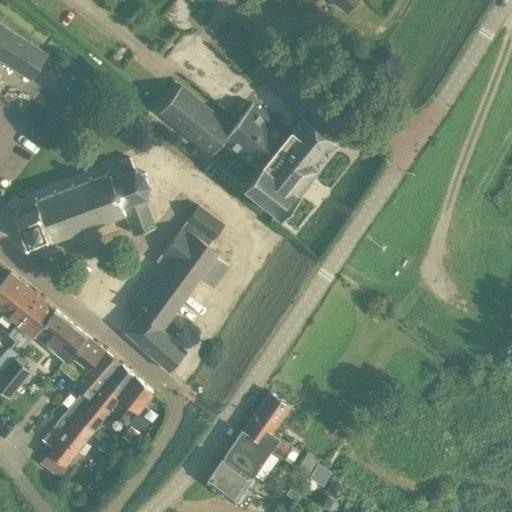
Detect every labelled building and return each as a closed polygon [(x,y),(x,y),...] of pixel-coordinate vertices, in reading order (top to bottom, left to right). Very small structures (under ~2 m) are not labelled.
[(332,0),(344,10),(352,0),(332,0)] [(0,60),(31,79),(48,52),(0,21),(0,60)] [(268,52),(267,54),(251,72),(298,113),(299,112),(314,125),(330,107),(268,52)] [(80,93),(88,82),(77,73),(68,85),(80,93)] [(259,171),(245,188),(279,216),(307,182),(305,180),(334,144),(301,117),(288,134),(251,103),(232,127),(180,84),(159,111),(211,154),(221,141),(259,171)] [(43,145),(60,129),(45,113),(28,129),(43,145)] [(125,211),(131,225),(134,233),(155,225),(145,199),(148,198),(146,194),(148,186),(150,187),(151,184),(148,184),(145,176),(146,174),(145,171),(143,174),(135,168),(134,166),(132,166),(129,157),(106,166),(107,171),(105,172),(106,175),(93,180),(91,177),(88,178),(89,182),(75,187),(73,183),(70,184),(72,188),(56,193),(55,190),(52,191),(53,194),(38,200),(37,196),(34,197),(37,204),(35,204),(37,209),(21,215),(19,211),(16,212),(18,217),(13,218),(15,221),(19,220),(25,236),(21,238),(23,241),(27,240),(29,244),(32,243),(30,238),(46,231),(47,235),(49,234),(52,242),(54,241),(53,238),(69,232),(70,235),(73,234),(71,231),(87,225),(88,228),(91,227),(89,224),(104,218),(105,222),(108,221),(107,218),(125,211)] [(156,260),(159,263),(130,303),(141,311),(160,328),(198,277),(212,287),(228,265),(214,254),(217,251),(209,244),(224,223),(197,204),(181,228),(180,227),(156,260)] [(364,235),(360,241),(380,255),(385,248),(364,235)] [(0,284),(0,310),(16,324),(37,297),(8,274),(0,284)] [(37,297),(16,324),(7,334),(14,341),(0,357),(0,372),(18,350),(31,334),(51,308),(37,297)] [(102,349),(51,308),(31,334),(48,348),(64,360),(59,367),(76,381),(102,349)] [(160,328),(141,311),(123,330),(168,370),(186,351),(160,328)] [(73,385),(81,392),(56,421),(66,430),(74,419),(104,382),(119,362),(102,349),(76,381),(73,385)] [(18,350),(0,372),(0,389),(8,396),(28,372),(22,366),(28,358),(18,350)] [(121,395),(118,399),(136,413),(154,390),(119,362),(104,382),(121,395)] [(121,395),(104,382),(74,419),(91,432),(118,399),(121,395)] [(268,388),(205,481),(244,507),(261,481),(252,474),(270,447),(291,461),(297,449),(270,430),(289,402),(268,388)] [(141,417),(133,426),(142,433),(150,424),(141,417)] [(56,421),(42,439),(52,447),(40,462),(57,476),(91,432),(74,419),(66,430),(56,421)] [(130,425),(122,434),(131,442),(139,433),(130,425)] [(308,450),(297,468),(310,476),(321,459),(308,450)] [(72,480),(64,491),(75,499),(82,488),(72,480)] [(290,487),(286,493),(296,500),(300,494),(290,487)] [(298,511),(301,508),(287,498),(277,511),(298,511)] [(329,500),(327,503),(328,507),(331,509),(335,508),(337,504),(336,500),(332,498),(329,500)]
